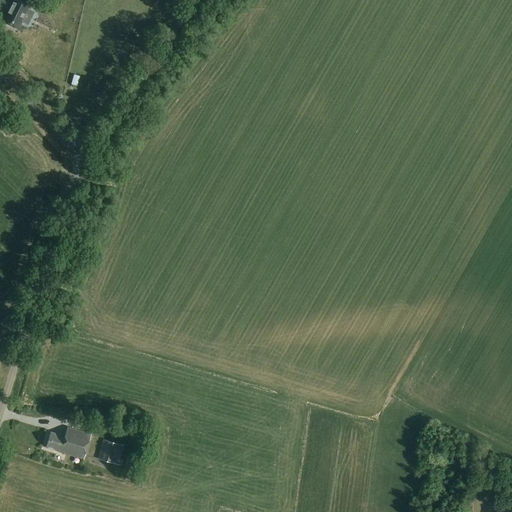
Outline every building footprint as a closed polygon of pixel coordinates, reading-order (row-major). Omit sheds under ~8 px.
[(17,26),(31,1),(29,0),(9,0),(7,4),(8,4),(1,18),(17,26)] [(37,18),(25,15),(21,33),(33,36),(37,18)] [(71,89),(77,91),(79,80),(73,78),(71,89)] [(83,460),(91,435),(67,428),(64,437),(49,433),(45,446),(47,447),(47,449),(51,450),(53,449),(58,450),(57,452),(83,460)] [(120,466),(125,446),(103,440),(98,459),(120,466)]
